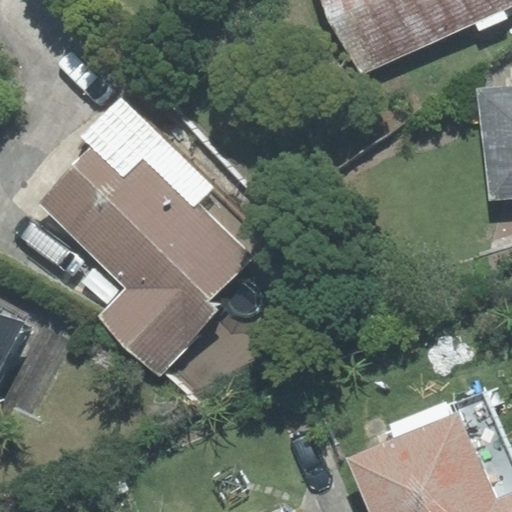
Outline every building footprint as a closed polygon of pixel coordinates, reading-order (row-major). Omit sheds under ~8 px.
[(511,0),(329,0),(362,72),(511,4),(511,0)] [(511,88),(480,91),(489,200),(511,198),(511,88)] [(98,146),(43,204),(132,288),(107,315),(164,369),(221,310),(212,302),(256,255),(201,203),(213,190),(121,104),(89,138),(98,146)] [(0,307),(0,370),(27,322),(0,307)] [(511,511),(511,463),(485,400),(347,459),(369,511),(511,511)]
